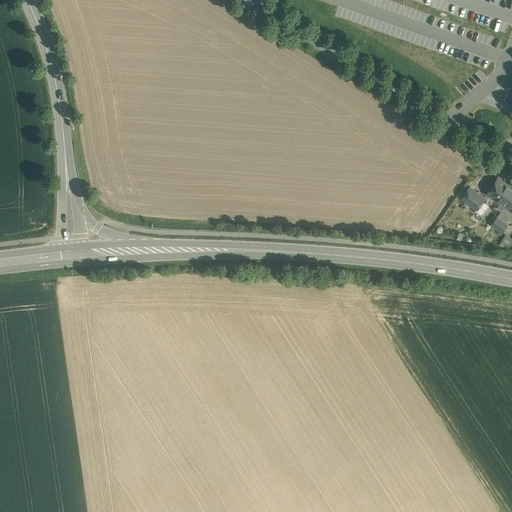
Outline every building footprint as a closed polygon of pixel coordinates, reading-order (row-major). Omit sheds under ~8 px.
[(511,188),(498,179),(487,194),(507,207),(511,200),(511,188)] [(485,198),(470,187),(462,199),(476,209),(477,209),(482,201),(485,198)] [(489,206),(482,201),(477,209),(476,209),(475,211),(482,216),(489,206)] [(508,225),(497,217),(491,225),(503,233),(508,225)] [(499,243),(510,249),(511,245),(511,237),(505,233),(499,243)]
